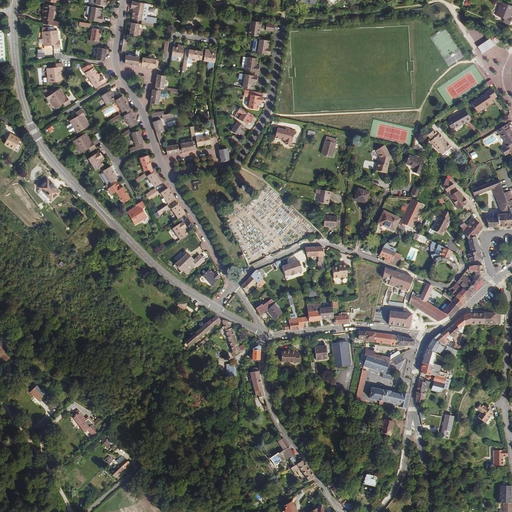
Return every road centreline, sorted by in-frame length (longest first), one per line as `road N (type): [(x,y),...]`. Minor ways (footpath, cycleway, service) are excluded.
road 1 (residential): [(234,285),(304,244),(325,243),(446,287),(466,264),(488,261)]
road 2 (tertiary): [(33,132),(143,254),(216,308)]
road 3 (residential): [(283,22),(270,104),(240,153),(232,162),(167,175)]
road 4 (residential): [(340,511),(271,411),(265,334)]
road 5 (unclassified): [(87,511),(143,468),(240,511)]
road 6 (tertiary): [(265,334),(352,326),(428,336)]
road 7 (residential): [(504,292),(511,449)]
road 8 (tertiary): [(33,132),(15,64),(14,0)]
road 9 (unclassified): [(66,511),(30,434),(0,398)]
road 10 (residential): [(167,175),(234,285)]
